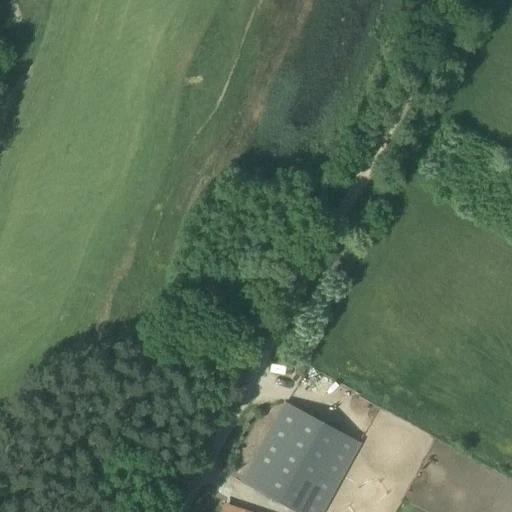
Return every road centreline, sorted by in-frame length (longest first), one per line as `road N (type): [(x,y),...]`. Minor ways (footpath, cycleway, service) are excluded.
road 1 (track): [(466,0),(271,342)]
road 2 (unclassified): [(174,511),(271,342)]
